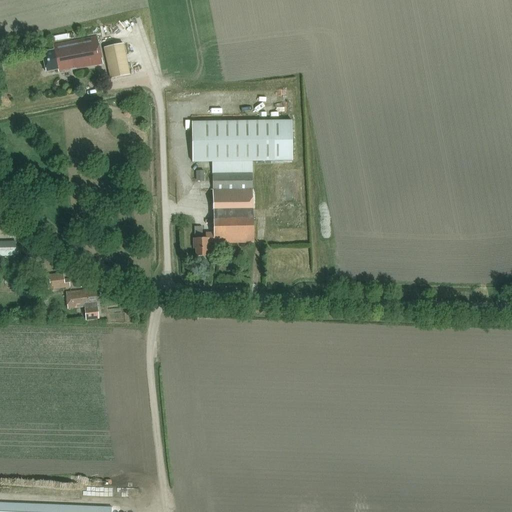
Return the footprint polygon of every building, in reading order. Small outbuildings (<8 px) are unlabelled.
[(97,36),(52,45),(53,50),(41,52),(45,72),(57,69),(57,72),(65,70),(66,72),(103,65),(97,36)] [(111,79),(131,75),(124,44),(105,48),(111,79)] [(129,119),(133,113),(127,109),(123,116),(129,119)] [(252,162),(292,162),(292,122),(192,123),(193,163),(212,162),(212,174),(252,173),(252,162)] [(204,171),(196,171),(196,179),(204,179),(204,171)] [(202,239),(201,227),(194,227),(195,239),(193,239),(193,249),(196,249),(196,257),(207,256),(207,250),(209,250),(209,244),(253,244),(252,173),(212,174),(214,233),(205,233),(205,239),(202,239)] [(0,257),(16,257),(16,242),(0,242),(0,257)] [(69,279),(64,280),(63,273),(46,275),(48,290),(65,288),(66,289),(71,289),(69,279)] [(95,288),(66,291),(67,308),(84,306),(85,308),(84,308),(85,319),(98,318),(97,307),(96,301),(101,301),(100,292),(95,292),(95,288)] [(0,511),(112,511),(113,508),(0,503),(0,511)]
